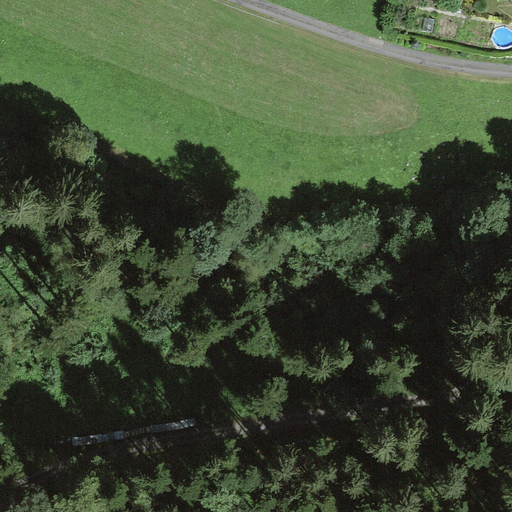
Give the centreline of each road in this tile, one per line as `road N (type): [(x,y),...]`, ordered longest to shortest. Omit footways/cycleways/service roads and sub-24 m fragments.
road 1 (track): [(0,500),(50,469),(451,394),(511,374)]
road 2 (residential): [(511,66),(371,43),(254,0)]
